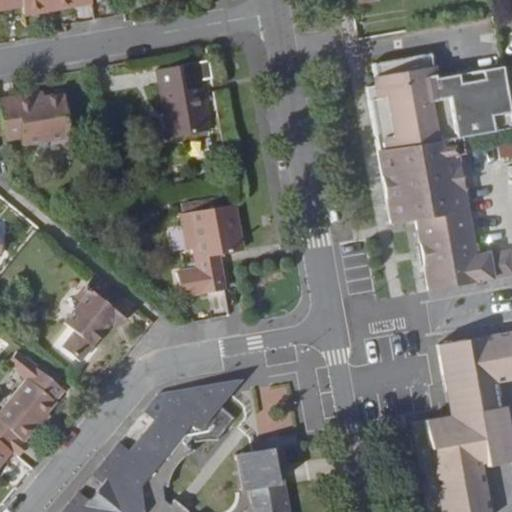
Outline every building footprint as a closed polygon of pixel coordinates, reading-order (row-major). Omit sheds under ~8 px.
[(0,0),(0,10),(23,7),(22,0),(0,0)] [(22,0),(25,17),(92,4),(91,0),(22,0)] [(375,87),(364,88),(376,154),(455,141),(511,131),(511,126),(501,65),(444,76),(445,80),(434,82),(434,78),(429,54),(371,64),(375,87)] [(212,85),(209,67),(196,70),(199,88),(212,85)] [(199,88),(196,70),(157,77),(168,145),(208,138),(199,88)] [(41,93),(31,95),(32,101),(42,99),(41,93)] [(31,95),(0,101),(0,119),(4,142),(21,139),(21,146),(69,137),(61,95),(42,99),(32,101),(31,95)] [(455,141),(376,154),(388,223),(414,219),(427,291),(493,280),(489,257),(488,255),(475,258),(455,141)] [(201,295),(223,291),(217,256),(241,251),(233,204),(187,213),(197,272),(175,276),(179,298),(201,294),(201,295)] [(489,257),(493,280),(511,276),(511,273),(510,265),(509,253),(489,257)] [(124,318),(133,307),(95,276),(85,288),(91,293),(82,303),(66,322),(76,331),(64,347),(81,360),(110,325),(120,314),(124,318)] [(91,293),(85,288),(76,298),(82,303),(91,293)] [(115,330),(124,318),(120,314),(110,325),(115,330)] [(511,333),(436,347),(449,417),(425,421),(429,449),(509,435),(504,403),(497,404),(494,384),(511,381),(511,333)] [(0,412),(0,446),(6,451),(16,459),(28,445),(22,441),(54,403),(27,380),(0,412)] [(229,394),(240,381),(220,384),(219,386),(229,394)] [(287,511),(282,481),(274,483),(269,458),(254,459),(253,454),(242,455),(248,489),(250,501),(241,511),(171,511),(164,506),(162,495),(165,495),(166,491),(166,487),(167,481),(169,477),(172,470),(183,464),(192,461),(193,459),(183,452),(229,394),(219,386),(220,384),(157,396),(141,416),(155,428),(137,450),(130,445),(125,452),(117,445),(90,478),(101,487),(87,504),(76,496),(62,511),(287,511)] [(259,387),(260,409),(280,408),(281,426),(291,426),(289,385),(259,387)] [(155,428),(141,416),(117,445),(125,452),(130,445),(137,450),(155,428)] [(511,462),(511,451),(509,435),(429,449),(440,511),(488,511),(481,463),(486,462),(487,468),(511,462)] [(274,483),(282,481),(277,449),(253,454),(254,459),(269,458),(274,483)] [(248,489),(242,455),(233,456),(239,492),(248,489)] [(90,478),(76,496),(87,504),(101,487),(90,478)]
